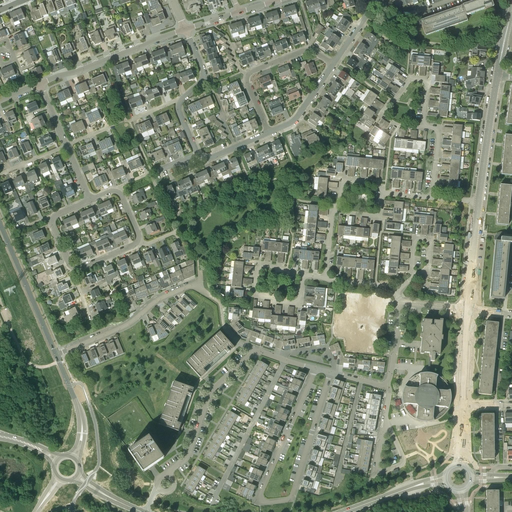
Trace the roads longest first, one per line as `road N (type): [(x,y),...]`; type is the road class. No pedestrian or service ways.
road 1 (residential): [(314,368),(260,494),(265,501),(291,496),(329,372)]
road 2 (residential): [(56,354),(131,322),(159,298),(199,288)]
road 3 (residential): [(168,475),(189,452),(209,393),(255,350)]
road 4 (residential): [(184,29),(39,84)]
road 5 (residential): [(268,132),(248,74),(305,50),(332,64)]
road 6 (residential): [(56,354),(0,223)]
road 7 (tertiary): [(478,202),(496,76)]
